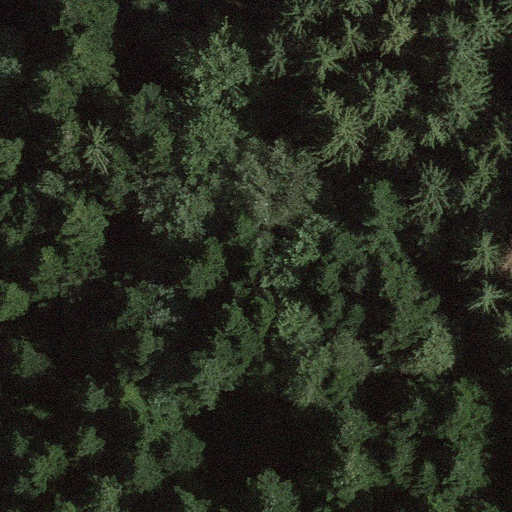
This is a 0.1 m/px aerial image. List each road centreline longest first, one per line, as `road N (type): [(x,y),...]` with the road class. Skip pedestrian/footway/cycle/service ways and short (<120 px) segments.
road 1 (track): [(69,0),(92,29),(392,283),(425,321),(467,394),(494,511)]
road 2 (track): [(178,101),(0,76)]
